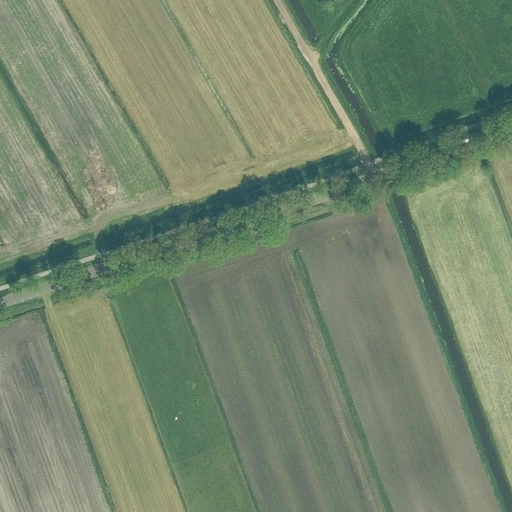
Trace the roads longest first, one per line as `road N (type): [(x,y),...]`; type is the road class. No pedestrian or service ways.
road 1 (tertiary): [(0,304),(511,127)]
road 2 (track): [(368,163),(280,0)]
